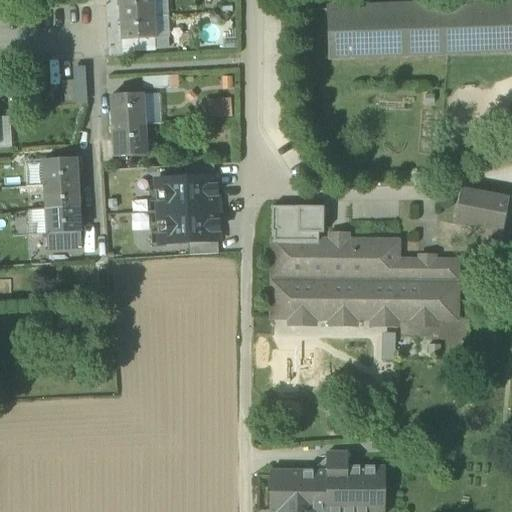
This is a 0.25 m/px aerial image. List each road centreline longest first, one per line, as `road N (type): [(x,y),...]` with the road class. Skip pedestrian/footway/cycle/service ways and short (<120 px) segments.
road 1 (residential): [(244,511),(250,0)]
road 2 (residential): [(0,42),(89,37),(101,254)]
